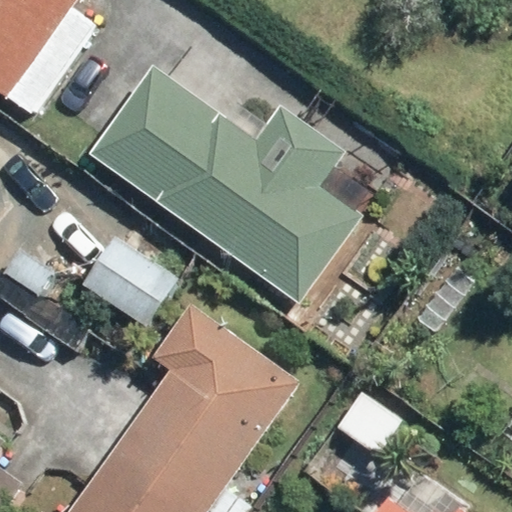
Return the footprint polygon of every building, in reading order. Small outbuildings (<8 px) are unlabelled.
[(100,0),(0,0),(0,88),(43,119),(119,13),(100,0)] [(307,306),(368,220),(326,191),(350,156),(287,111),(264,144),(159,71),(97,160),(307,306)] [(187,280),(124,239),(91,288),(154,330),(187,280)] [(62,275),(28,252),(12,277),(47,299),(62,275)] [(156,368),(175,381),(79,511),(218,511),(309,386),(200,307),(156,368)] [(410,424),(369,395),(342,432),(384,461),(410,424)] [(0,511),(15,511),(31,491),(0,468),(0,464),(14,444),(0,434),(0,511)] [(257,511),(258,510),(239,496),(227,511),(257,511)] [(453,511),(412,511),(397,501),(389,511),(468,511),(459,505),(453,511)]
